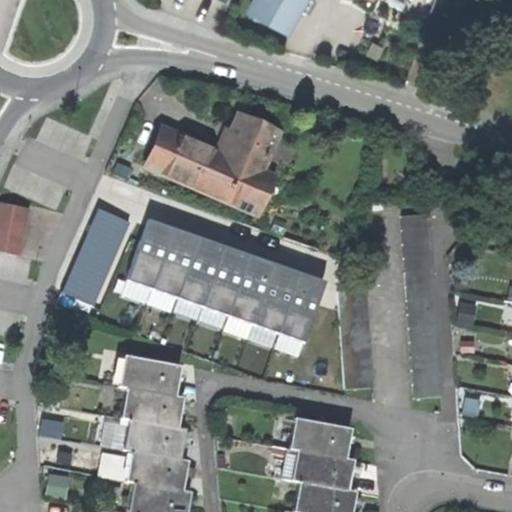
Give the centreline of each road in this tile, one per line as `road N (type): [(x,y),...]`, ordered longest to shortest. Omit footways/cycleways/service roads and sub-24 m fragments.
road 1 (residential): [(0,490),(29,492),(27,357),(79,198),(149,55)]
road 2 (residential): [(423,492),(403,440),(349,411),(214,390),(202,397),(211,511)]
road 3 (residential): [(511,249),(455,239),(437,256),(456,494)]
road 4 (secondary): [(511,147),(217,56)]
road 5 (unknown): [(79,198),(283,244)]
road 6 (secondary): [(217,56),(101,1)]
